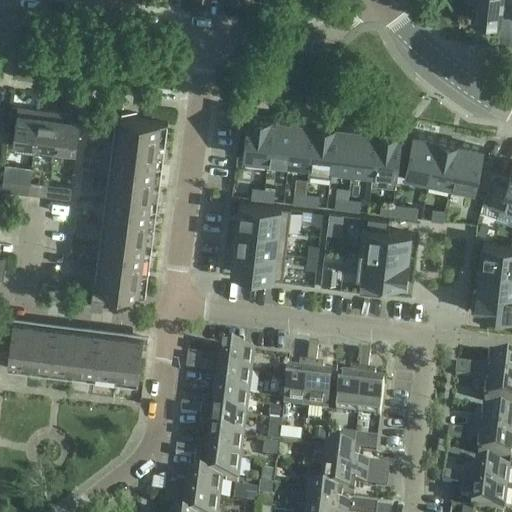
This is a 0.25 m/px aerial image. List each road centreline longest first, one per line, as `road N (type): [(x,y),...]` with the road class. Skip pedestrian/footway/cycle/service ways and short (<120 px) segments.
road 1 (residential): [(174,306),(208,31)]
road 2 (residential): [(428,337),(174,306)]
road 3 (residential): [(77,511),(150,450),(171,325)]
road 4 (residential): [(208,31),(10,5)]
road 5 (residential): [(0,293),(35,308),(171,325)]
road 6 (residential): [(410,511),(428,337)]
road 7 (residential): [(368,0),(316,40),(208,31)]
road 8 (tertiary): [(511,110),(453,75),(378,0)]
